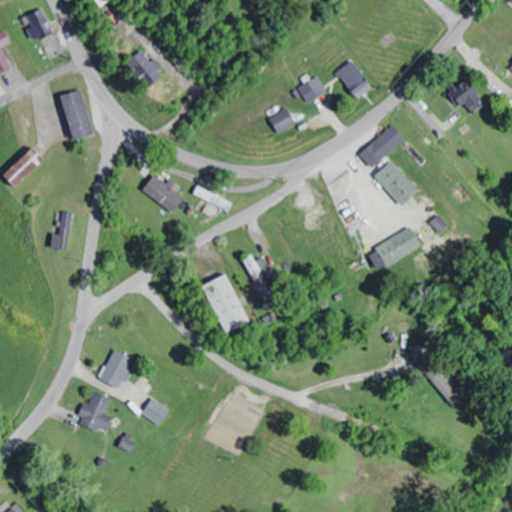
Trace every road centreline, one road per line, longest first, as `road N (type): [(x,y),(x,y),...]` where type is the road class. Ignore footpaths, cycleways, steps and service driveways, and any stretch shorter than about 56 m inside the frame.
road 1 (residential): [(478,0),(428,66),(347,139),(258,173),(209,167),(163,149),(117,116),(49,0)]
road 2 (residential): [(117,116),(67,362),(48,399),(0,454)]
road 3 (residential): [(314,158),(280,192),(81,313)]
road 4 (residential): [(137,277),(228,367),(344,415)]
